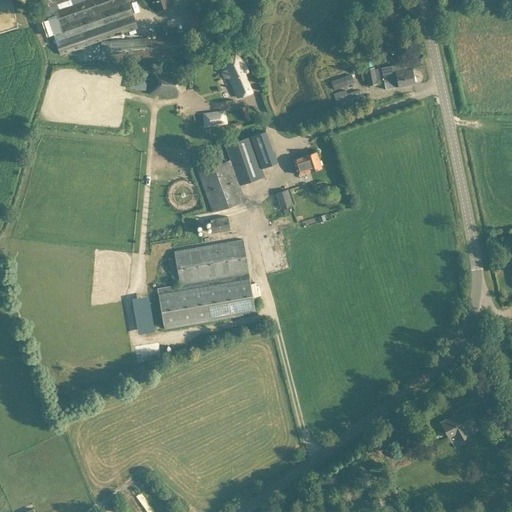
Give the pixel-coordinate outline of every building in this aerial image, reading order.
[(39,0),(43,9),(44,9),(60,55),(138,28),(128,0),(39,0)] [(151,0),(154,10),(161,7),(171,4),(169,0),(151,0)] [(198,12),(188,13),(191,32),(192,33),(201,32),(201,30),(198,12)] [(374,27),(375,33),(388,30),(387,24),(374,27)] [(157,37),(101,42),(102,62),(130,59),(130,63),(135,62),(134,59),(185,55),(183,35),(165,37),(164,26),(156,26),(157,37)] [(231,79),(234,88),(238,98),(252,92),(245,74),(247,73),(243,62),(237,57),(224,62),(228,74),(231,79)] [(412,70),(406,71),(405,69),(404,69),(403,63),(381,68),(384,82),(392,80),(394,86),(398,85),(399,87),(415,83),(412,70)] [(374,67),(365,69),(368,84),(377,83),(374,67)] [(131,71),(129,88),(145,90),(147,73),(131,71)] [(178,95),(178,89),(184,89),(186,74),(155,71),(153,93),(178,95)] [(351,74),(343,77),(346,86),(354,83),(351,74)] [(362,102),(359,92),(355,93),(355,92),(335,99),(339,110),(362,102)] [(250,114),(246,105),(239,108),(242,117),(243,117),(245,121),(250,119),(249,114),(250,114)] [(225,109),(202,112),(204,127),(227,124),(225,109)] [(231,159),(198,170),(213,211),(245,200),(239,184),(264,175),(261,167),(277,161),(266,129),(250,135),(225,144),(231,159)] [(296,166),(297,167),(296,167),(298,175),(309,172),(321,168),(316,152),(304,156),(294,159),(295,160),(293,161),(294,166),(296,166)] [(178,167),(178,158),(147,159),(147,167),(178,167)] [(276,194),(281,209),(292,205),(287,190),(276,194)] [(324,214),(318,216),(320,222),(326,220),(324,214)] [(231,229),(229,216),(210,220),(212,232),(231,229)] [(270,244),(290,237),(288,230),(267,237),(270,244)] [(168,287),(157,289),(164,329),(256,313),(243,239),(233,241),(203,246),(174,251),(175,257),(169,258),(170,264),(173,286),(168,287)] [(133,322),(128,323),(133,350),(149,347),(143,318),(136,319),(133,306),(130,306),(133,322)] [(441,423),(446,431),(449,437),(456,433),(459,442),(468,437),(464,429),(474,423),(467,410),(453,418),(452,417),(441,423)] [(480,423),(489,438),(497,433),(489,418),(480,423)] [(148,511),(137,491),(131,494),(140,511),(148,511)]
